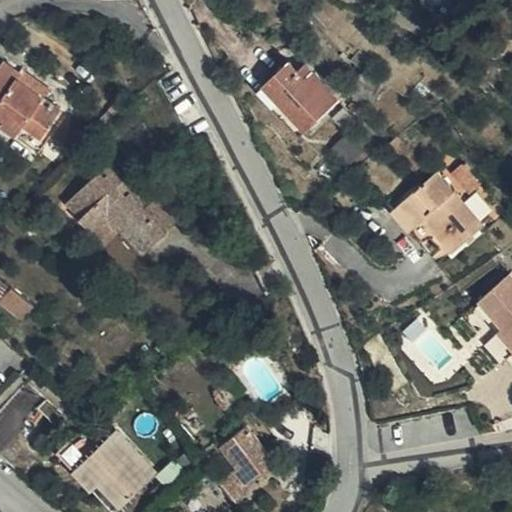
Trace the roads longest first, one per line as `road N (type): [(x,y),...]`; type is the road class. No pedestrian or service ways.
road 1 (residential): [(359,472),(333,338),(167,0)]
road 2 (unclassified): [(511,440),(392,458),(359,472)]
